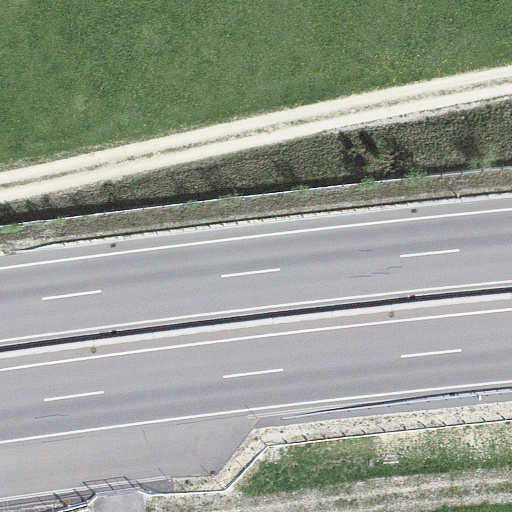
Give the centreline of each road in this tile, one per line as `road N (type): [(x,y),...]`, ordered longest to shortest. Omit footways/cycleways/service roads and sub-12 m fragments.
road 1 (motorway): [(0,406),(511,345)]
road 2 (motorway): [(511,246),(0,303)]
road 3 (track): [(511,488),(247,511)]
